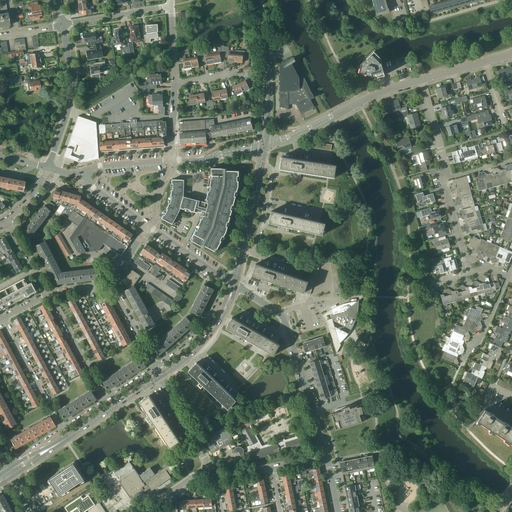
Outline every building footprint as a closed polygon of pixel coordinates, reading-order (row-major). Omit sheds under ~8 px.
[(373,0),(378,15),(388,13),(384,0),(373,0)] [(452,0),(451,0),(446,1),(449,10),(454,8),(452,0)] [(452,0),(454,8),(460,6),(458,0),(452,0)] [(446,1),(440,3),(443,11),(449,10),(446,1)] [(14,3),(16,14),(18,14),(17,7),(23,6),(22,2),(14,3)] [(31,8),(32,12),(40,10),(39,5),(37,6),(36,2),(30,3),(31,5),(28,5),(29,9),(31,8)] [(88,8),(87,2),(79,3),(78,3),(80,15),(94,13),(93,7),(88,8)] [(435,5),(429,6),(429,7),(430,10),(430,12),(431,15),(437,13),(435,5)] [(41,15),(40,10),(32,12),(25,13),(26,13),(27,20),(31,20),(31,19),(33,18),(33,20),(39,19),(38,16),(41,15)] [(0,13),(0,27),(9,26),(7,13),(0,13)] [(151,42),(150,39),(158,38),(158,33),(157,33),(157,32),(158,32),(158,24),(146,25),(147,34),(148,35),(144,35),(146,43),(151,42)] [(130,27),(130,28),(132,41),(135,41),(135,43),(141,42),(140,32),(139,33),(138,26),(133,27),(132,27),(132,26),(131,26),(130,27)] [(121,46),(125,45),(124,38),(124,39),(122,30),(120,31),(120,29),(116,30),(116,31),(114,32),(115,37),(112,38),(113,44),(114,44),(115,45),(121,44),(121,46)] [(91,33),(91,34),(84,35),(85,38),(84,38),(85,42),(85,41),(85,42),(96,40),(96,43),(103,42),(103,39),(99,40),(98,34),(95,34),(95,33),(91,33)] [(88,57),(88,59),(91,59),(93,59),(98,58),(101,58),(100,57),(103,57),(102,49),(101,49),(100,45),(101,45),(100,45),(99,45),(93,46),(94,50),(87,51),(87,53),(86,53),(87,57),(88,57)] [(212,53),(212,54),(214,63),(221,62),(220,53),(224,53),(224,46),(224,45),(220,45),(220,49),(219,49),(218,51),(212,52),(212,53)] [(227,61),(235,62),(236,51),(229,50),(229,48),(228,47),(224,46),(224,53),(224,57),(224,56),(228,57),(227,61)] [(207,64),(214,63),(212,54),(212,53),(205,54),(204,51),(203,50),(200,51),(201,56),(202,61),(205,61),(205,60),(206,60),(207,64)] [(245,52),(244,51),(240,51),(239,51),(239,50),(236,50),(236,51),(235,62),(242,63),(243,56),(244,56),(245,52)] [(360,68),(359,73),(360,73),(372,76),(372,74),(374,75),(376,74),(377,77),(381,76),(385,75),(381,63),(380,63),(379,62),(377,60),(380,57),(377,55),(374,51),(373,52),(365,61),(366,62),(365,63),(364,66),(361,65),(360,68)] [(24,54),(26,62),(40,60),(40,57),(39,57),(38,53),(33,54),(33,52),(30,53),(30,54),(29,55),(28,53),(24,54)] [(193,58),(190,58),(192,67),(199,66),(197,57),(195,55),(193,58)] [(280,100),(280,101),(281,101),(281,103),(280,103),(280,104),(281,104),(281,106),(280,106),(280,107),(281,107),(281,109),(280,109),(280,110),(281,110),(281,109),(283,109),(284,110),(284,109),(287,109),(287,110),(289,109),(288,103),(295,103),(297,106),(299,109),(298,109),(299,109),(300,111),(300,112),(301,114),(315,107),(314,107),(313,105),(313,104),(312,102),(312,101),(311,101),(310,99),(314,97),(298,66),(295,61),(296,61),(294,57),(293,57),(280,64),(280,67),(279,66),(279,70),(280,71),(280,84),(281,84),(281,85),(281,86),(281,87),(281,88),(281,89),(281,90),(281,91),(280,91),(280,92),(280,94),(280,95),(280,97),(280,98),(281,98),(281,100),(280,100)] [(190,58),(183,60),(184,68),(192,67),(190,58)] [(40,67),(40,62),(40,60),(26,62),(25,62),(24,63),(19,63),(18,64),(18,66),(28,64),(28,65),(31,64),(31,68),(40,67)] [(97,63),(97,66),(91,67),(92,74),(91,74),(92,78),(100,77),(100,73),(104,72),(102,66),(105,65),(105,62),(97,63)] [(501,80),(511,76),(511,70),(511,68),(499,71),(501,80)] [(148,86),(140,86),(141,89),(143,89),(150,89),(156,88),(156,84),(162,84),(161,74),(148,75),(148,79),(148,86)] [(469,90),(473,89),(473,87),(482,85),(480,81),(480,79),(480,78),(479,77),(476,78),(477,79),(471,80),(471,79),(467,80),(468,83),(465,83),(466,86),(468,85),(469,90)] [(27,83),(28,84),(29,90),(31,90),(32,90),(32,91),(33,91),(35,91),(36,90),(36,89),(40,89),(39,81),(30,82),(30,80),(28,80),(25,80),(25,83),(27,83)] [(246,80),(239,84),(243,91),(249,88),(246,80)] [(231,86),(236,95),(243,91),(239,84),(236,85),(235,84),(231,86)] [(440,88),(436,89),(438,98),(448,95),(446,86),(440,88)] [(143,89),(141,89),(142,97),(145,97),(146,94),(151,93),(150,89),(143,89)] [(226,89),(219,90),(221,99),(228,98),(226,89)] [(221,99),(219,90),(212,92),(213,100),(221,99)] [(204,93),(196,95),(198,103),(205,102),(204,93)] [(149,100),(148,103),(150,105),(151,105),(153,105),(154,105),(153,113),(158,113),(158,115),(165,115),(165,107),(163,107),(163,104),(163,94),(149,95),(149,100)] [(191,104),(198,103),(196,95),(193,95),(193,94),(189,94),(191,104)] [(485,96),(473,99),(475,109),(487,106),(485,96)] [(448,106),(441,108),(444,117),(452,115),(451,111),(453,110),(452,105),(456,104),(462,102),(460,97),(448,101),(449,106),(448,106)] [(400,113),(407,111),(406,107),(400,108),(398,100),(384,104),(387,113),(399,110),(400,113)] [(407,111),(400,113),(401,117),(402,118),(407,116),(411,129),(421,126),(417,113),(409,115),(407,111)] [(480,127),(493,124),(492,122),(490,115),(478,119),(479,125),(480,127)] [(77,120),(64,157),(81,162),(99,158),(99,154),(98,150),(97,125),(96,122),(89,120),(78,116),(77,120)] [(131,123),(124,123),(125,129),(125,138),(126,148),(139,147),(138,137),(138,128),(137,122),(137,119),(130,120),(131,123)] [(213,140),(213,139),(212,137),(253,129),(251,120),(215,127),(214,119),(179,122),(181,144),(207,142),(207,140),(213,140)] [(156,121),(150,121),(150,127),(151,132),(152,146),(164,145),(164,137),(167,137),(166,128),(167,128),(166,121),(163,121),(163,120),(156,121)] [(118,123),(112,124),(113,149),(126,148),(125,138),(125,129),(124,123),(123,123),(123,121),(121,122),(121,123),(118,123)] [(143,122),(137,122),(138,128),(138,137),(139,147),(152,146),(151,132),(150,127),(150,121),(143,122)] [(107,149),(113,149),(112,124),(98,125),(100,142),(100,150),(107,149)] [(460,132),(458,124),(447,127),(449,135),(460,132)] [(399,141),(396,142),(399,151),(410,148),(411,151),(419,149),(417,145),(411,147),(409,138),(408,137),(399,140),(399,141)] [(496,140),(492,141),(495,152),(507,149),(504,137),(499,138),(499,137),(495,138),(496,140)] [(489,154),(495,152),(492,141),(489,141),(489,139),(486,140),(486,142),(489,154)] [(489,154),(486,142),(482,143),(482,142),(478,143),(478,144),(474,146),(477,154),(478,156),(481,155),(481,156),(489,154)] [(478,156),(477,154),(474,146),(467,148),(466,146),(460,148),(461,149),(457,151),(458,153),(458,156),(459,159),(460,162),(478,157),(478,156)] [(413,156),(411,156),(418,154),(419,158),(420,158),(421,162),(420,162),(422,166),(415,168),(417,172),(416,172),(427,169),(426,165),(430,164),(427,151),(420,153),(419,149),(411,151),(413,156)] [(280,169),(326,176),(335,177),(337,165),(282,157),(280,169)] [(192,241),(200,245),(201,246),(202,244),(215,251),(216,248),(217,249),(226,232),(229,220),(231,220),(233,212),(232,212),(238,186),(239,171),(224,171),(224,169),(211,168),(211,182),(206,199),(208,200),(207,203),(208,203),(207,207),(196,204),(197,201),(183,198),(184,195),(184,180),(172,179),(172,193),(168,206),(162,219),(173,224),(180,211),(180,208),(194,212),(195,209),(206,212),(205,216),(203,215),(202,218),(201,218),(200,222),(192,237),(193,238),(192,241)] [(511,181),(511,174),(511,170),(507,171),(507,170),(505,169),(503,170),(507,183),(511,181)] [(500,185),(507,183),(503,170),(501,170),(501,172),(501,173),(497,174),(500,185)] [(491,173),(489,174),(493,187),(500,185),(497,174),(493,175),(493,174),(491,173)] [(486,189),(493,187),(489,174),(488,174),(487,176),(487,177),(483,178),(486,189)] [(419,175),(413,177),(413,180),(417,179),(419,188),(426,186),(425,180),(426,180),(425,176),(420,178),(419,175)] [(456,182),(457,186),(468,183),(466,176),(453,180),(454,182),(455,183),(456,182)] [(479,191),(486,189),(483,178),(480,179),(479,178),(478,177),(475,177),(479,191)] [(7,178),(5,188),(23,191),(25,181),(7,178)] [(468,183),(457,186),(458,190),(457,190),(456,192),(457,194),(470,190),(468,183)] [(53,197),(48,204),(53,208),(59,199),(61,193),(61,191),(56,189),(54,197),(53,197)] [(461,200),(472,197),(470,190),(457,194),(457,196),(459,196),(460,196),(461,200)] [(59,199),(53,208),(57,211),(64,201),(66,194),(66,193),(66,192),(61,191),(61,193),(59,199)] [(64,201),(57,211),(61,214),(69,202),(71,195),(71,194),(71,193),(66,192),(66,193),(66,194),(64,201)] [(426,200),(426,203),(436,201),(433,193),(424,195),(423,192),(415,194),(418,202),(426,200)] [(69,202),(61,214),(65,217),(67,213),(74,203),(76,197),(76,195),(71,193),(71,194),(71,195),(69,202)] [(67,213),(65,217),(67,218),(74,209),(81,198),(81,196),(76,195),(76,197),(74,203),(67,213)] [(460,205),(461,207),(474,204),(472,197),(461,200),(462,203),(461,204),(460,205)] [(74,209),(67,218),(68,219),(73,222),(87,202),(86,202),(86,201),(83,199),(81,198),(74,209)] [(87,202),(73,222),(77,226),(91,206),(91,205),(91,204),(88,202),(87,203),(87,202)] [(474,204),(461,207),(461,210),(463,210),(464,210),(465,214),(476,210),(476,211),(479,210),(477,206),(475,206),(474,204)] [(34,218),(41,224),(52,211),(45,206),(34,218)] [(78,226),(70,238),(77,251),(78,251),(78,252),(79,252),(80,252),(80,253),(81,253),(82,253),(99,251),(104,244),(103,244),(117,224),(117,223),(109,217),(109,216),(107,214),(107,215),(105,213),(104,214),(98,209),(98,210),(96,209),(96,208),(93,206),(92,206),(91,206),(77,226),(78,226)] [(430,215),(431,220),(442,217),(440,209),(432,211),(431,208),(421,210),(422,217),(430,215)] [(476,210),(465,214),(466,217),(465,218),(464,219),(465,221),(478,217),(476,211),(476,210)] [(314,233),(318,234),(323,235),(324,231),(325,231),(325,230),(324,229),(325,223),(321,222),(317,221),(272,211),(269,223),(314,233)] [(478,217),(465,221),(465,223),(467,224),(468,224),(469,228),(480,224),(483,224),(481,217),(478,217)] [(31,237),(41,224),(34,218),(24,231),(31,237)] [(444,223),(438,225),(437,222),(435,223),(430,224),(431,229),(433,228),(435,234),(442,232),(442,234),(445,233),(444,231),(446,231),(444,223)] [(117,224),(103,244),(104,244),(114,251),(128,231),(117,224)] [(480,224),(469,228),(470,231),(469,231),(468,233),(468,235),(482,232),(480,224)] [(511,226),(505,224),(503,230),(511,234),(511,226)] [(511,234),(503,230),(500,237),(511,242),(511,238),(511,234)] [(128,231),(114,251),(121,256),(134,238),(132,237),(134,235),(133,234),(130,232),(128,231)] [(468,242),(469,242),(468,243),(466,244),(467,246),(469,246),(469,247),(473,248),(472,249),(473,251),(475,252),(479,240),(473,237),(472,238),(470,238),(468,242)] [(438,250),(450,247),(448,238),(440,241),(439,238),(432,239),(433,243),(436,242),(438,250)] [(480,238),(479,240),(475,252),(476,252),(478,251),(479,251),(482,252),(487,241),(480,238)] [(487,240),(487,241),(482,252),(486,253),(485,255),(486,256),(488,257),(493,244),(491,243),(491,241),(487,240)] [(43,259),(51,255),(52,254),(45,241),(39,244),(35,246),(43,259)] [(4,251),(10,248),(7,242),(1,246),(3,249),(4,251)] [(145,260),(146,261),(154,249),(147,244),(138,256),(137,258),(140,260),(142,261),(143,262),(145,260)] [(496,257),(500,247),(493,244),(488,257),(490,258),(492,257),(492,256),(496,257)] [(505,247),(504,248),(500,247),(496,257),(499,259),(499,260),(499,262),(501,262),(507,249),(507,248),(505,247)] [(4,251),(4,252),(7,257),(13,253),(10,248),(4,251)] [(154,249),(146,261),(150,264),(153,266),(161,254),(154,249)] [(511,256),(511,251),(507,249),(501,262),(503,263),(505,263),(505,262),(509,263),(511,256)] [(17,258),(13,253),(7,257),(10,262),(17,258)] [(153,266),(152,268),(154,270),(157,272),(158,272),(160,269),(162,270),(170,258),(162,253),(161,254),(153,266)] [(52,254),(51,255),(43,259),(51,275),(60,271),(52,254)] [(444,259),(444,260),(446,266),(449,265),(450,271),(458,268),(456,259),(452,260),(451,257),(444,259)] [(10,262),(13,267),(20,263),(17,258),(10,262)] [(166,272),(169,275),(177,263),(170,258),(162,270),(166,272)] [(436,271),(437,275),(445,272),(443,267),(446,266),(444,260),(435,262),(436,266),(433,267),(434,271),(436,271)] [(23,268),(20,263),(13,267),(16,272),(23,268)] [(169,275),(176,280),(184,268),(177,263),(169,275)] [(296,290),(300,291),(304,293),(305,290),(306,287),(307,284),(308,282),(308,281),(304,280),(303,280),(300,279),(256,264),(252,275),(296,290)] [(100,268),(82,270),(83,281),(101,278),(100,268)] [(184,268),(176,280),(184,285),(192,273),(184,268)] [(68,283),(83,281),(82,270),(67,272),(68,283)] [(124,289),(125,291),(133,286),(134,286),(141,276),(132,270),(122,284),(124,288),(124,289)] [(61,273),(60,271),(51,275),(56,284),(68,283),(67,272),(62,273),(61,273)] [(484,282),(482,283),(485,293),(492,291),(496,290),(496,288),(494,283),(494,282),(490,283),(486,284),(486,283),(484,282)] [(4,308),(35,292),(30,283),(0,298),(0,310),(0,309),(0,307),(3,306),(4,308)] [(480,286),(476,287),(478,295),(485,293),(482,283),(480,283),(479,285),(480,286)] [(197,299),(198,300),(206,304),(214,289),(204,284),(204,285),(197,299)] [(124,291),(131,304),(140,299),(138,297),(139,297),(133,286),(125,291),(124,291)] [(471,297),(478,295),(476,287),(472,288),(472,287),(470,286),(468,287),(471,297)] [(464,299),(471,297),(468,287),(466,287),(465,289),(466,290),(462,291),(464,299)] [(457,301),(464,299),(462,291),(459,292),(458,291),(457,290),(455,291),(457,301)] [(452,294),(448,295),(450,303),(457,301),(455,291),(452,291),(452,293),(452,294)] [(443,294),(440,295),(444,307),(447,306),(447,304),(450,303),(448,295),(444,296),(444,295),(443,294)] [(70,306),(71,307),(77,304),(82,301),(81,299),(76,302),(74,299),(71,300),(70,300),(68,302),(70,306)] [(103,308),(111,303),(108,299),(98,304),(101,309),(103,308)] [(140,299),(131,304),(139,317),(147,313),(146,310),(140,299)] [(206,304),(198,300),(197,299),(190,311),(196,314),(196,315),(198,315),(200,316),(206,304)] [(354,302),(351,302),(346,303),(345,304),(342,304),(340,305),(338,306),(336,307),(333,308),(332,309),(334,315),(331,316),(332,318),(326,320),(337,353),(341,345),(340,343),(342,341),(343,340),(344,339),(346,337),(346,336),(348,335),(349,333),(350,331),(352,329),(352,328),(353,326),(354,324),(355,322),(355,321),(356,319),(356,318),(357,316),(357,315),(358,313),(358,312),(358,310),(358,307),(359,305),(359,303),(359,300),(357,302),(354,302)] [(43,312),(49,309),(46,303),(43,305),(43,304),(42,305),(43,305),(40,306),(40,307),(43,312)] [(103,308),(105,312),(113,308),(111,303),(103,308)] [(78,307),(77,304),(71,307),(74,313),(79,309),(85,307),(83,305),(78,307)] [(471,307),(468,314),(473,316),(481,320),(482,318),(481,316),(480,316),(483,309),(478,306),(476,310),(471,307)] [(116,313),(113,308),(105,312),(108,317),(110,316),(116,313)] [(44,318),(46,317),(48,316),(52,314),(49,309),(43,312),(45,315),(39,318),(41,320),(44,318)] [(76,316),(76,318),(79,316),(82,315),(87,312),(86,310),(81,313),(79,309),(74,313),(76,316)] [(153,323),(150,316),(147,312),(147,313),(139,317),(146,330),(155,325),(154,326),(153,323)] [(110,316),(108,317),(110,322),(118,318),(116,313),(110,316)] [(47,324),(49,323),(49,322),(54,319),(52,314),(48,316),(46,317),(48,321),(46,321),(42,323),(43,326),(47,324)] [(467,316),(465,321),(476,325),(477,322),(479,323),(480,322),(481,320),(473,316),(468,314),(467,316)] [(89,315),(86,317),(84,318),(82,315),(79,316),(76,318),(79,323),(85,320),(90,317),(89,315)] [(502,328),(511,332),(511,328),(511,319),(506,317),(507,317),(505,316),(502,322),(504,323),(502,328)] [(15,320),(17,325),(23,322),(20,317),(18,318),(17,318),(17,319),(15,320)] [(176,327),(176,328),(182,335),(193,325),(186,317),(187,318),(185,320),(185,319),(176,327)] [(280,344),(272,340),(232,317),(226,328),(274,355),(280,344)] [(121,322),(118,318),(110,322),(112,325),(109,326),(111,328),(113,327),(121,322)] [(50,329),(51,328),(57,325),(54,319),(49,322),(49,323),(47,324),(48,326),(50,329)] [(87,323),(85,320),(79,323),(82,328),(88,325),(90,324),(90,325),(93,323),(92,320),(89,322),(87,323)] [(475,327),(476,325),(465,321),(463,327),(462,328),(469,330),(475,333),(476,331),(476,330),(474,329),(475,327)] [(25,326),(23,322),(17,325),(20,331),(26,327),(26,328),(28,327),(28,326),(28,327),(31,325),(30,323),(25,326)] [(111,328),(114,333),(124,327),(121,322),(113,327),(111,328)] [(455,328),(453,331),(464,336),(465,332),(467,333),(468,332),(469,330),(462,328),(463,327),(457,325),(456,324),(455,324),(452,323),(451,326),(455,328)] [(54,333),(60,330),(57,325),(51,328),(53,331),(51,332),(52,334),(54,333)] [(88,325),(82,328),(85,334),(91,331),(96,328),(95,326),(91,328),(91,327),(89,328),(88,325)] [(26,327),(20,331),(23,336),(29,333),(31,332),(34,330),(33,328),(30,330),(28,327),(28,326),(28,327),(26,328),(26,327)] [(497,326),(494,332),(499,334),(498,337),(496,336),(495,338),(506,343),(508,337),(507,337),(509,333),(510,334),(511,332),(502,328),(500,327),(499,327),(497,326)] [(126,332),(124,327),(114,333),(116,337),(126,332)] [(164,337),(165,338),(171,345),(182,335),(176,328),(174,330),(174,329),(164,337)] [(55,339),(57,338),(63,335),(60,330),(54,333),(56,336),(54,337),(51,339),(52,341),(55,339)] [(85,334),(88,339),(93,336),(94,336),(95,335),(99,333),(97,331),(94,333),(93,334),(91,331),(85,334)] [(453,331),(450,338),(463,343),(464,341),(463,340),(462,339),(463,338),(464,336),(453,331)] [(29,333),(23,336),(26,341),(32,338),(40,334),(39,332),(31,336),(29,333)] [(126,332),(116,337),(116,338),(118,336),(121,341),(129,337),(126,332)] [(66,341),(63,335),(57,338),(59,341),(60,344),(66,341)] [(88,339),(90,344),(96,341),(95,339),(94,336),(93,336),(88,339)] [(131,342),(129,337),(121,341),(123,346),(131,342)] [(326,346),(323,337),(320,338),(320,337),(319,337),(319,338),(318,338),(317,338),(321,348),(321,347),(325,346),(325,347),(326,346),(325,346),(326,346)] [(447,345),(458,349),(460,346),(461,346),(462,345),(463,343),(450,338),(448,337),(447,340),(449,341),(447,345)] [(26,341),(29,346),(34,343),(36,342),(36,343),(40,341),(38,339),(35,340),(35,341),(33,341),(32,338),(26,341)] [(162,339),(159,342),(153,347),(152,347),(160,355),(171,345),(165,338),(163,340),(162,339)] [(321,348),(317,338),(316,339),(316,338),(315,339),(313,340),(313,339),(316,350),(316,349),(320,348),(321,348)] [(310,341),(310,340),(309,340),(310,341),(308,341),(311,351),(311,350),(315,349),(316,350),(313,339),(312,339),(313,340),(310,341)] [(6,341),(0,343),(0,344),(3,349),(8,346),(6,341)] [(60,344),(63,349),(69,346),(66,341),(60,344)] [(98,345),(96,341),(90,344),(93,350),(99,347),(105,344),(103,342),(100,343),(100,344),(98,345)] [(308,341),(307,341),(308,341),(306,342),(306,341),(305,342),(306,342),(302,343),(305,352),(306,352),(306,353),(306,352),(310,351),(311,351),(308,341)] [(37,349),(34,343),(29,346),(31,352),(37,349)] [(490,355),(490,356),(495,358),(499,359),(501,354),(500,353),(502,350),(503,351),(504,348),(493,344),(490,349),(492,350),(490,355)] [(447,345),(446,348),(443,347),(442,350),(444,351),(457,357),(458,355),(458,353),(456,353),(458,349),(447,345)] [(11,351),(8,346),(3,349),(4,353),(2,354),(2,353),(0,354),(0,357),(3,355),(5,354),(11,351)] [(71,351),(69,346),(63,349),(65,354),(71,351)] [(96,355),(102,352),(99,347),(93,350),(96,355)] [(40,354),(37,349),(31,352),(34,357),(40,354)] [(8,360),(14,357),(11,351),(5,354),(7,358),(2,360),(3,363),(6,361),(8,360)] [(65,354),(68,360),(74,356),(71,351),(65,354)] [(457,358),(457,357),(444,351),(441,358),(452,363),(454,359),(455,359),(456,359),(457,358)] [(104,355),(102,352),(96,355),(99,361),(110,355),(109,352),(105,354),(105,355),(104,355)] [(482,365),(481,365),(486,367),(490,369),(493,363),(492,363),(493,359),(494,360),(495,358),(490,356),(490,355),(488,354),(488,355),(484,353),(482,359),(484,360),(482,365)] [(34,357),(37,362),(43,359),(45,358),(45,359),(48,357),(47,355),(42,357),(40,354),(34,357)] [(68,360),(70,363),(71,365),(77,362),(74,356),(68,360)] [(9,366),(11,365),(17,362),(14,357),(8,360),(10,363),(8,364),(5,366),(6,368),(9,366)] [(139,360),(139,359),(128,366),(129,366),(133,374),(146,366),(141,357),(140,357),(141,358),(139,360)] [(46,365),(43,359),(37,362),(40,368),(46,365)] [(319,360),(310,362),(310,363),(309,363),(310,363),(310,365),(311,368),(321,365),(320,365),(319,360)] [(14,370),(20,367),(17,362),(11,365),(13,368),(11,369),(10,369),(7,371),(9,373),(12,372),(12,371),(14,370)] [(74,370),(80,367),(77,362),(71,365),(69,366),(68,366),(69,367),(70,370),(68,371),(64,373),(65,375),(69,373),(72,371),(74,370)] [(237,400),(231,394),(197,362),(188,371),(228,409),(231,406),(232,407),(233,405),(232,404),(237,400)] [(473,374),(478,377),(482,378),(484,372),(483,372),(485,369),(486,369),(486,367),(481,365),(482,365),(479,364),(476,362),(473,368),(475,369),(473,374)] [(47,368),(46,365),(40,368),(43,373),(49,370),(50,369),(54,368),(53,365),(49,367),(48,368),(47,368)] [(321,365),(311,368),(312,370),(311,370),(312,370),(313,373),(312,373),(323,370),(322,370),(321,365)] [(133,374),(129,366),(126,368),(126,367),(116,374),(121,382),(133,374)] [(22,373),(20,367),(14,370),(16,374),(14,375),(13,374),(10,376),(11,379),(15,377),(17,376),(22,373)] [(83,372),(80,367),(74,370),(77,375),(83,372)] [(50,373),(49,370),(43,373),(45,378),(51,375),(53,374),(53,375),(57,373),(55,370),(52,372),(50,373)] [(314,378),(314,379),(324,375),(322,370),(323,370),(312,373),(313,373),(314,375),(313,375),(314,375),(315,378),(314,378)] [(467,372),(462,383),(473,388),(478,377),(473,374),(471,373),(471,374),(467,372)] [(18,382),(19,381),(25,378),(22,373),(17,376),(18,379),(16,380),(13,382),(14,384),(16,383),(17,382),(18,382)] [(121,382),(116,374),(114,376),(113,375),(103,382),(103,381),(102,381),(108,390),(121,382)] [(54,381),(51,375),(45,378),(48,384),(54,381)] [(324,375),(314,379),(315,378),(315,380),(315,381),(315,380),(316,383),(316,384),(326,380),(325,380),(324,376),(324,375)] [(17,389),(22,386),(28,383),(25,378),(19,381),(18,382),(17,382),(16,383),(17,386),(15,387),(17,389)] [(326,381),(326,380),(316,384),(317,385),(316,385),(316,386),(317,386),(318,388),(317,389),(327,386),(327,385),(327,386),(325,381),(326,381)] [(57,386),(54,381),(48,384),(51,389),(57,386)] [(28,383),(22,386),(25,392),(31,389),(28,383)] [(61,388),(59,389),(57,386),(51,389),(54,394),(60,391),(65,388),(64,386),(61,388)] [(319,394),(329,391),(328,391),(327,386),(317,389),(318,389),(318,390),(318,391),(319,391),(319,394)] [(34,394),(31,389),(25,392),(27,395),(25,396),(21,398),(22,400),(26,398),(28,397),(34,394)] [(85,395),(90,403),(97,399),(91,390),(91,391),(85,395)] [(321,399),(330,397),(330,396),(331,396),(330,396),(329,391),(319,394),(320,396),(319,396),(320,396),(321,399)] [(31,402),(37,399),(34,394),(28,397),(31,402)] [(72,403),(73,403),(78,411),(90,403),(85,395),(83,397),(83,396),(72,403)] [(180,441),(176,434),(150,395),(140,402),(170,448),(180,441)] [(39,404),(37,399),(31,402),(32,405),(27,408),(28,410),(39,404)] [(65,419),(78,411),(73,403),(70,405),(70,404),(60,411),(59,410),(65,419)] [(341,428),(351,425),(361,421),(366,420),(362,404),(350,408),(349,406),(338,410),(338,412),(331,414),(336,429),(341,428)] [(484,409),(477,420),(492,430),(500,419),(493,415),(494,414),(492,413),(491,414),(484,409)] [(16,424),(14,424),(13,422),(13,421),(8,411),(7,411),(0,415),(0,417),(6,429),(16,424)] [(36,424),(42,433),(55,426),(50,416),(36,424)] [(500,419),(492,430),(507,440),(511,433),(511,427),(508,425),(509,424),(506,423),(506,424),(500,419)] [(23,431),(28,441),(42,433),(36,424),(23,431)] [(301,432),(295,434),(296,437),(285,440),(284,439),(276,441),(276,442),(262,446),(251,426),(251,425),(242,430),(250,445),(243,449),(242,448),(241,447),(239,446),(238,446),(236,447),(235,448),(234,450),(234,451),(234,453),(239,452),(241,456),(243,455),(244,454),(244,452),(244,450),(246,450),(247,454),(248,453),(250,461),(279,452),(280,453),(288,451),(288,450),(302,446),(300,438),(303,438),(301,432)] [(225,431),(227,430),(225,426),(204,438),(212,453),(220,449),(220,448),(225,445),(226,446),(233,442),(229,434),(227,435),(225,431)] [(15,448),(21,445),(28,441),(23,431),(10,439),(12,442),(11,443),(15,448)] [(358,471),(356,459),(354,459),(354,460),(351,460),(353,472),(359,471),(358,471)] [(169,475),(174,471),(169,464),(168,465),(166,463),(163,466),(164,468),(155,474),(150,467),(138,475),(135,469),(135,468),(135,469),(129,461),(121,466),(119,463),(113,467),(115,471),(116,470),(121,478),(121,479),(119,480),(131,498),(136,495),(138,499),(145,494),(144,492),(145,491),(150,488),(151,490),(171,477),(169,475)] [(343,475),(348,473),(345,461),(344,462),(344,461),(343,461),(343,462),(340,462),(342,472),(343,475)] [(60,471),(50,478),(53,483),(57,489),(61,494),(85,478),(74,462),(64,468),(65,470),(64,470),(63,469),(61,471),(62,472),(61,472),(60,471)] [(314,475),(321,474),(320,468),(313,469),(313,472),(311,473),(311,474),(308,474),(306,474),(305,468),(301,469),(303,477),(308,476),(312,476),(314,475)] [(287,499),(294,497),(293,495),(295,494),(299,493),(298,491),(286,493),(287,499)] [(84,511),(95,505),(88,495),(83,499),(81,496),(65,507),(67,511),(70,511),(71,511),(70,511),(84,511)] [(187,497),(187,500),(188,508),(196,507),(195,500),(190,500),(190,497),(190,496),(187,497)] [(195,496),(195,500),(196,507),(204,507),(203,499),(198,499),(197,496),(198,496),(195,496)] [(203,496),(203,499),(204,507),(212,506),(212,499),(206,499),(205,496),(206,496),(203,496)] [(180,508),(188,508),(187,500),(182,500),(182,497),(179,497),(180,501),(180,508)] [(13,511),(7,501),(0,504),(0,509),(1,511),(13,511)]
